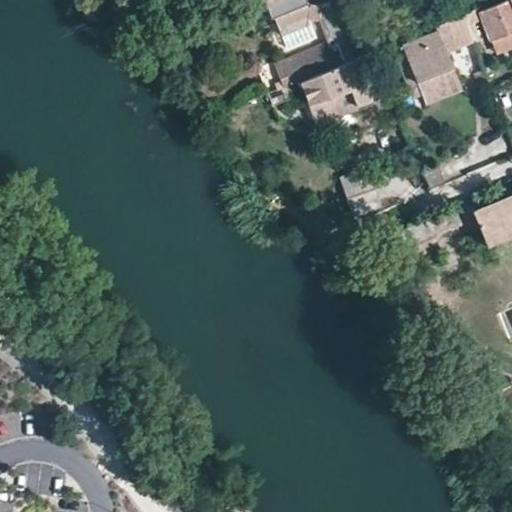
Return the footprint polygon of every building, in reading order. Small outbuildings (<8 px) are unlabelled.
[(158,2),(156,0),(135,0),(139,9),(158,2)] [(350,59),(368,51),(346,0),(339,0),(323,7),(322,4),(309,3),(307,0),(265,0),(274,20),(289,13),(294,25),(309,19),(320,20),(332,49),(275,72),(274,73),(280,88),(285,86),(298,80),(337,64),(350,59)] [(511,0),(503,0),(478,11),(490,39),(511,30),(511,0)] [(470,39),(460,13),(430,26),(432,31),(397,46),(400,54),(391,58),(397,73),(407,70),(412,83),(449,69),(442,51),(470,39)] [(511,30),(490,39),(496,55),(511,48),(511,30)] [(366,101),(350,59),(337,64),(339,69),(342,68),(350,89),(358,86),(365,101),(366,101)] [(337,64),(298,80),(308,106),(309,106),(350,89),(342,68),(339,69),(337,64)] [(454,80),(449,69),(412,83),(407,70),(397,73),(408,98),(454,80)] [(291,100),(285,86),(280,88),(269,93),(275,107),(291,100)] [(365,101),(358,86),(350,89),(357,107),(366,103),(365,101)] [(383,208),(370,167),(341,176),(354,217),(383,208)] [(511,200),(476,214),(486,240),(511,230),(511,200)] [(454,204),(411,223),(397,228),(410,259),(440,246),(433,230),(460,219),(454,204)]
